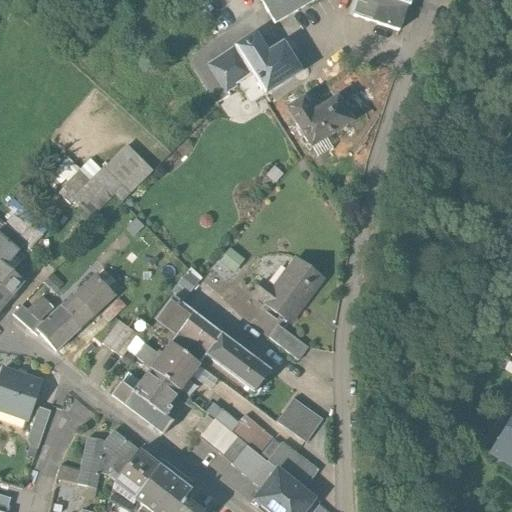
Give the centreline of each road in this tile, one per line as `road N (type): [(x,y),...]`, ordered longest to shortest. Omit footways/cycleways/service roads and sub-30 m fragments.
road 1 (residential): [(343,511),(347,316),(374,188),(436,0)]
road 2 (residential): [(249,511),(11,332)]
